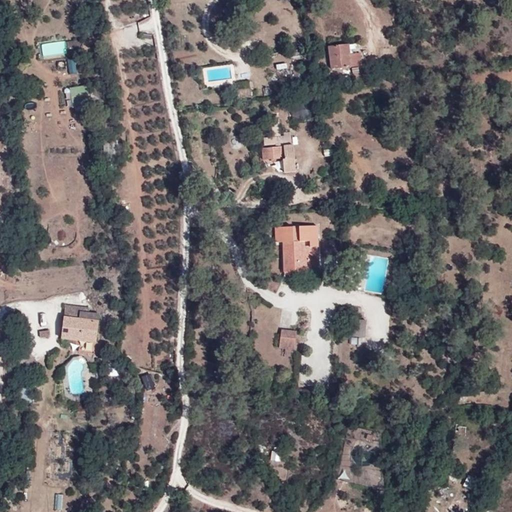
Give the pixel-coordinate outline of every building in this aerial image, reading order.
[(53,42),(53,51),(67,50),(66,41),(53,42)] [(330,68),(351,66),(358,65),(362,64),(361,53),(350,55),(349,44),(328,48),(330,68)] [(67,88),(68,95),(69,95),(70,105),(90,101),(87,84),(67,88)] [(250,88),(233,90),(235,100),(251,97),(250,88)] [(280,137),(280,132),(279,115),(271,116),(273,138),(264,138),(265,145),(278,144),(279,147),(262,149),(263,161),(282,158),(284,173),(295,172),(291,136),(280,137)] [(336,148),(324,150),(325,157),(337,155),(336,148)] [(317,225),(276,227),(277,242),(284,242),(284,272),(318,270),(317,225)] [(79,318),(80,311),(81,307),(66,305),(62,338),(96,342),(98,320),(79,318)] [(99,313),(80,311),(79,318),(98,320),(99,313)] [(350,336),(361,337),(365,338),(367,320),(351,318),(350,336)] [(281,329),(279,348),(295,349),(297,331),(281,329)] [(361,344),(361,337),(350,336),(349,343),(361,344)] [(461,357),(453,361),(456,367),(465,364),(461,357)] [(152,374),(145,376),(149,388),(156,386),(152,374)] [(457,394),(455,405),(466,407),(468,396),(457,394)] [(468,416),(468,421),(498,423),(498,426),(511,427),(511,419),(468,416)] [(477,437),(464,435),(463,442),(476,444),(477,437)] [(480,479),(469,474),(464,483),(475,488),(480,479)]
